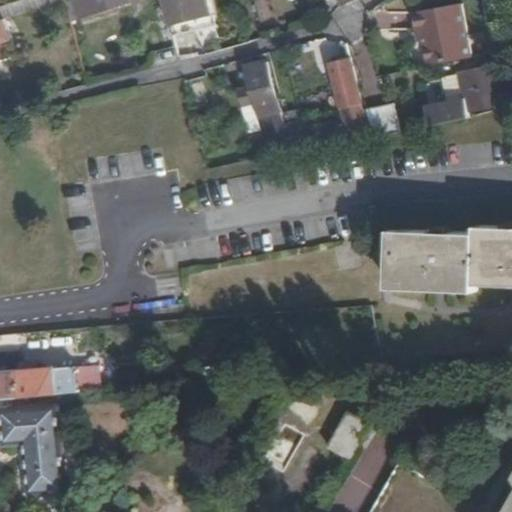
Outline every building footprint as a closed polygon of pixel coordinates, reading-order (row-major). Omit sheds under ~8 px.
[(6,22),(67,3),(65,0),(35,0),(0,12),(0,18),(2,23),(6,22)] [(74,0),(67,3),(72,21),(131,2),(129,0),(74,0)] [(163,0),(171,28),(211,18),(206,0),(163,0)] [(424,66),(468,58),(457,4),(409,13),(413,32),(419,30),(424,66)] [(240,35),(258,31),(251,8),(233,12),(240,35)] [(171,28),(173,38),(214,27),(211,18),(171,28)] [(170,32),(165,20),(145,25),(152,54),(173,49),(170,32)] [(0,43),(11,39),(6,22),(2,23),(0,24),(0,43)] [(343,62),(350,60),(348,47),(339,47),(343,62)] [(348,140),(365,137),(350,60),(343,62),(332,65),(348,140)] [(266,132),(282,128),(267,64),(246,69),(252,91),(238,94),(247,137),(266,132)] [(428,123),(467,115),(466,107),(500,100),(493,64),(458,71),(464,97),(439,101),(424,104),(428,123)] [(464,97),(458,71),(442,74),(445,89),(437,91),(439,101),(464,97)] [(372,135),(398,130),(392,104),(366,110),(372,135)] [(203,149),(215,147),(207,112),(194,115),(203,149)] [(289,128),(298,126),(295,115),(287,117),(289,128)] [(292,152),(343,142),(339,125),(300,134),(298,126),(289,128),(286,128),(292,152)] [(286,145),(282,128),(266,132),(270,150),(286,145)] [(475,284),(511,286),(511,227),(478,226),(477,233),(393,229),(391,288),(475,292),(475,284)] [(0,399),(90,392),(88,373),(78,374),(78,370),(56,372),(56,369),(33,370),(33,363),(18,364),(19,371),(0,372),(0,399)] [(30,496),(65,493),(59,409),(2,413),(5,446),(26,445),(30,496)] [(351,411),(327,447),(350,462),(373,426),(351,411)]
